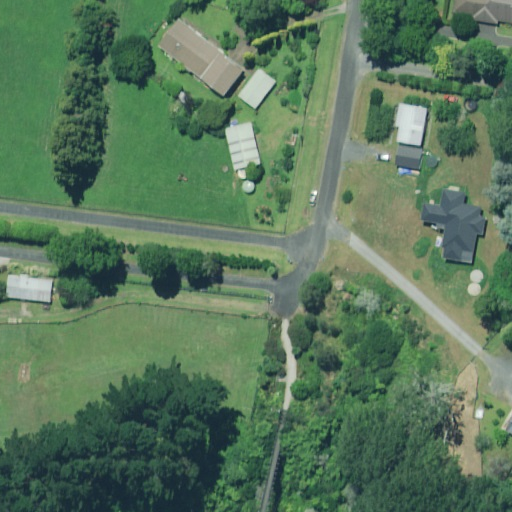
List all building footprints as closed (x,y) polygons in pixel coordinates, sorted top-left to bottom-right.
[(511,0),(458,0),(456,15),(474,18),(474,21),(504,26),(505,23),(511,23),(511,0)] [(249,70),(182,21),(162,48),(229,97),(249,70)] [(278,83),(261,71),(241,97),(258,109),(278,83)] [(430,110),(402,106),(399,127),(403,127),(400,142),(425,146),(430,110)] [(263,165),(254,125),(229,130),(238,171),(263,165)] [(442,135),(433,134),(431,149),(439,151),(442,135)] [(425,151),(401,148),(399,167),(423,169),(425,151)] [(252,177),(242,185),(250,194),(260,186),(252,177)] [(453,237),(450,223),(436,226),(439,240),(453,237)] [(61,282),(21,276),(19,286),(12,285),(10,298),(57,305),(61,282)]
